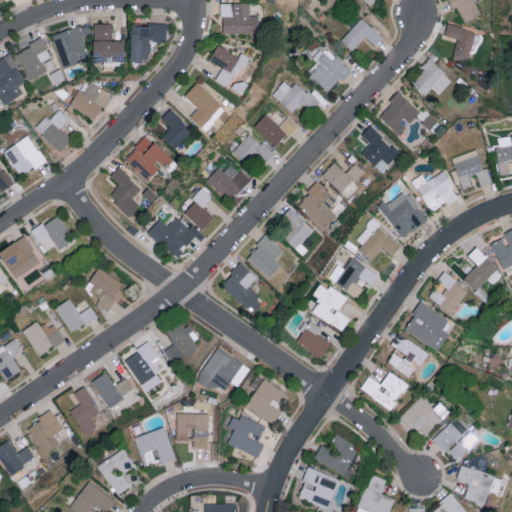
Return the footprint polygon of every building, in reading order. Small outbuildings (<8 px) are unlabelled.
[(481,14),(473,0),(448,0),(452,9),(457,7),(464,22),(481,14)] [(249,3),(222,2),(221,33),(258,33),(259,15),(249,15),(249,3)] [(375,45),(383,37),(362,17),(341,40),(352,50),(365,36),(375,45)] [(130,61),(149,61),(150,41),(167,41),(168,23),(147,22),(147,26),(131,25),(130,61)] [(93,61),(123,62),(124,41),(112,41),(113,24),(94,23),(93,61)] [(457,39),(453,57),(470,61),(478,32),(447,24),(444,36),(457,39)] [(55,34),(66,66),(90,58),(80,26),(55,34)] [(46,72),(41,60),(49,57),(43,40),(17,50),(28,79),(46,72)] [(215,80),(229,88),(247,56),(241,52),(238,57),(217,45),(209,60),(222,68),(215,80)] [(350,69),(325,46),(314,59),(320,64),(310,75),(328,93),(350,69)] [(23,93),(18,85),(26,80),(9,53),(0,58),(0,99),(4,105),(23,93)] [(425,94),(432,87),(439,94),(452,80),(429,58),(421,66),(424,69),(412,82),(425,94)] [(190,116),(204,130),(225,110),(198,81),(185,94),(198,108),(190,116)] [(291,87),(284,81),(272,93),(292,113),(302,102),(310,110),(318,102),(296,81),(291,87)] [(84,93),(78,90),(70,105),(96,119),(110,93),(89,82),(84,93)] [(420,111),(399,92),(379,116),(400,134),(408,124),(420,111)] [(60,128),(68,118),(58,109),(49,119),(45,115),(34,127),(60,150),(71,138),(60,128)] [(161,118),(170,127),(162,136),(175,149),(192,130),(170,109),(161,118)] [(229,114),(224,110),(213,124),(218,128),(229,114)] [(279,125),(266,113),(254,126),(276,147),(297,125),(288,116),(279,125)] [(249,166),(256,157),(264,164),(273,153),(250,132),(232,151),(249,166)] [(4,149),(18,176),(45,162),(31,135),(4,149)] [(173,160),(147,135),(125,158),(148,180),(161,166),(164,169),(173,160)] [(499,175),(511,173),(511,144),(510,137),(504,138),(505,146),(496,147),(499,175)] [(452,157),(462,189),(476,184),(477,186),(489,183),(478,149),(452,157)] [(346,172),(334,162),(322,175),(350,201),(362,189),(354,182),(364,172),(354,163),(346,172)] [(207,178),(229,200),(249,179),(231,163),(223,171),(219,166),(207,178)] [(0,189),(1,190),(11,185),(0,164),(0,189)] [(110,176),(119,184),(108,196),(130,216),(140,204),(133,197),(141,188),(118,166),(110,176)] [(412,180),(431,211),(447,201),(448,203),(459,196),(443,170),(426,181),(422,174),(412,180)] [(337,200),(318,181),(297,204),(324,229),(337,216),(329,208),(337,200)] [(183,212),(203,229),(214,215),(202,206),(211,196),(202,188),(183,212)] [(401,237),(428,219),(408,190),(387,204),(384,200),(379,204),(401,237)] [(288,223),(279,233),(302,254),(307,249),(301,242),(313,229),(290,208),(281,217),(288,223)] [(44,251),(56,245),(58,250),(73,241),(58,215),(32,230),(44,251)] [(195,234),(175,217),(168,225),(159,218),(147,233),(176,257),(195,234)] [(372,259),(382,247),(392,255),(401,244),(372,220),(353,243),(372,259)] [(0,250),(0,254),(15,279),(41,263),(24,235),(0,250)] [(281,264),(275,259),(283,250),(266,235),(246,257),(269,278),(281,264)] [(487,279),(493,284),(503,273),(476,247),(468,255),(477,264),(464,278),(476,290),(487,279)] [(365,285),(369,288),(378,275),(352,257),(344,269),(337,264),(328,277),(357,297),(365,285)] [(220,284),(252,314),(263,302),(247,287),(257,277),(241,262),(220,284)] [(107,309),(124,284),(99,267),(85,287),(100,298),(97,302),(107,309)] [(428,296),(451,313),(468,290),(443,271),(437,280),(446,287),(442,293),(435,288),(428,296)] [(346,298),(321,281),(312,295),(319,300),(312,312),(342,331),(350,318),(338,310),(346,298)] [(91,306),(79,313),(70,298),(55,307),(71,332),(97,317),(91,306)] [(403,328),(437,350),(455,324),(421,302),(403,328)] [(22,331),(41,356),(65,338),(54,324),(46,329),(39,318),(22,331)] [(316,334),(321,326),(308,319),(295,342),(322,358),(331,343),(316,334)] [(168,335),(174,343),(165,350),(178,367),(201,349),(194,339),(198,336),(186,321),(168,335)] [(390,344),(396,348),(387,362),(409,377),(427,351),(399,332),(390,344)] [(21,370),(12,355),(22,349),(15,338),(0,346),(0,367),(6,379),(21,370)] [(157,356),(150,343),(125,356),(143,391),(162,382),(150,360),(157,356)] [(223,393),(243,363),(218,346),(198,377),(223,393)] [(408,383),(389,371),(380,384),(368,375),(360,388),(390,409),(408,383)] [(114,385),(106,372),(92,381),(115,415),(140,398),(126,377),(114,385)] [(282,410),(277,407),(287,393),(264,378),(245,405),(272,424),(282,410)] [(94,417),(100,412),(83,386),(74,393),(80,403),(69,410),(85,435),(99,426),(94,417)] [(424,436),(448,412),(440,404),(435,410),(421,395),(397,419),(407,430),(413,425),(424,436)] [(26,427),(43,452),(68,435),(51,410),(26,427)] [(264,427),(235,412),(228,425),(234,429),(228,442),(257,457),(264,444),(257,441),(264,427)] [(208,413),(177,413),(176,439),(193,439),(193,447),(207,447),(208,413)] [(432,439),(444,452),(447,450),(457,460),(479,440),(457,416),(432,439)] [(134,437),(144,466),(158,461),(159,464),(176,458),(165,427),(134,437)] [(345,475),(359,446),(335,434),(329,448),(321,444),(313,460),(345,475)] [(16,452),(9,440),(0,445),(0,458),(8,473),(35,458),(28,446),(16,452)] [(98,465),(117,495),(130,486),(122,474),(135,465),(124,448),(98,465)] [(464,499),(484,504),(488,491),(497,493),(501,476),(460,465),(457,478),(469,481),(464,499)] [(327,509),(339,479),(310,467),(297,497),(327,509)] [(388,511),(394,499),(380,493),(386,479),(371,473),(356,511),(388,511)] [(107,511),(116,500),(88,481),(70,508),(76,511),(100,511),(101,511),(102,511),(107,511)] [(467,511),(450,493),(429,511),(467,511)] [(236,511),(236,503),(204,503),(204,511),(236,511)]
